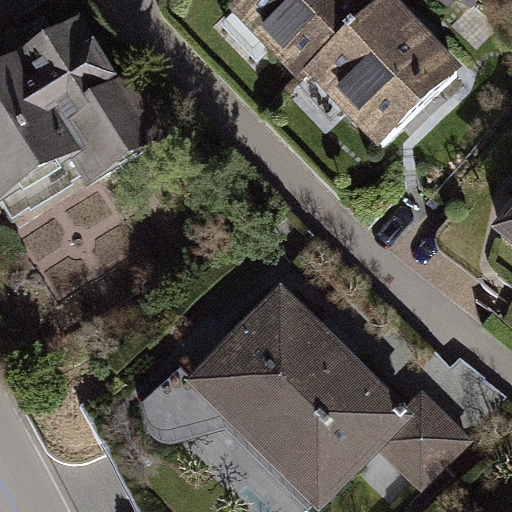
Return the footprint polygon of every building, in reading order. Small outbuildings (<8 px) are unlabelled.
[(361,0),(244,0),(234,10),(303,83),(313,74),(375,14),(361,0)] [(387,3),(375,14),(313,74),(383,146),(457,75),(387,3)] [(0,198),(69,154),(88,184),(160,137),(127,86),(116,93),(90,53),(84,57),(70,35),(45,51),(34,34),(0,55),(0,198)] [(511,221),(502,234),(511,242),(511,221)] [(403,420),(286,298),(195,385),(179,368),(147,400),(155,431),(161,437),(168,439),(177,438),(235,422),(285,475),(279,480),(308,511),(315,504),(319,508),(381,448),(421,490),(468,445),(424,400),(403,420)]
